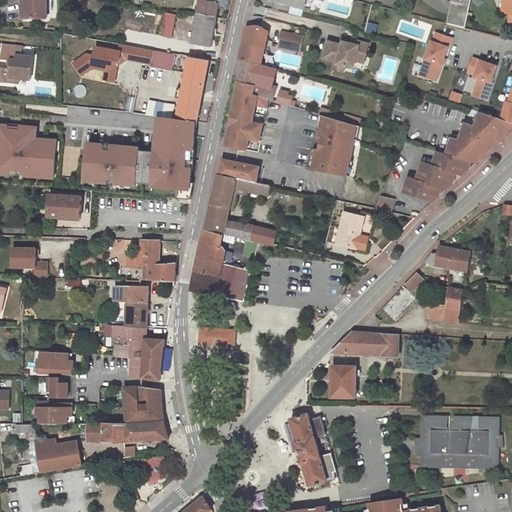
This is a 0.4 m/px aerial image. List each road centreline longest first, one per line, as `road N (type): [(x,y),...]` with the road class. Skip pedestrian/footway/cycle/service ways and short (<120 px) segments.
road 1 (unclassified): [(207,472),(185,399),(183,293),(244,0)]
road 2 (tertiary): [(207,472),(434,230),(488,184)]
road 3 (unknown): [(2,106),(216,133)]
road 4 (unknown): [(342,325),(511,336)]
